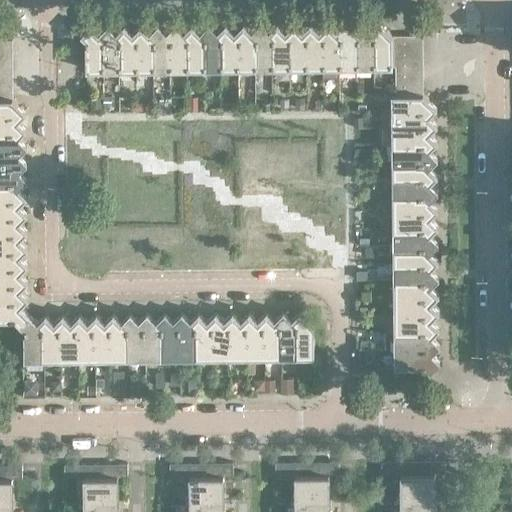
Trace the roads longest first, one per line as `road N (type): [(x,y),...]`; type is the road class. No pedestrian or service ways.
road 1 (residential): [(341,418),(342,284),(55,289),(51,0)]
road 2 (residential): [(501,415),(495,0)]
road 3 (residential): [(341,418),(0,422)]
road 4 (residential): [(464,416),(341,418)]
